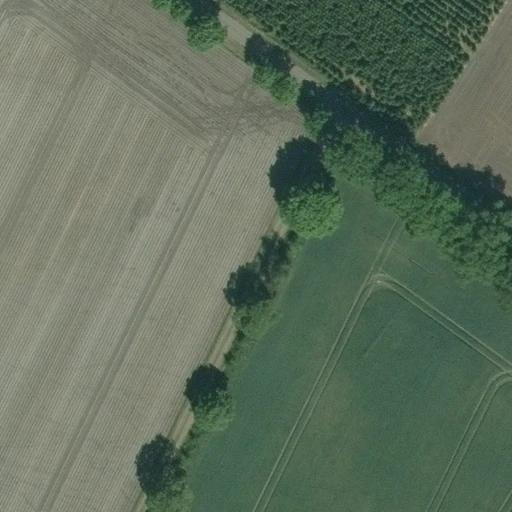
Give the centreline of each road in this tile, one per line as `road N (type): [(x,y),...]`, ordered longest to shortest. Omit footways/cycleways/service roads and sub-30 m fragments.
road 1 (track): [(339,106),(143,511)]
road 2 (residential): [(511,231),(187,0)]
